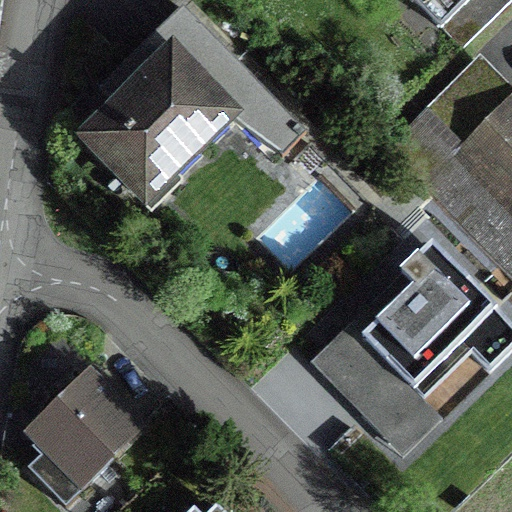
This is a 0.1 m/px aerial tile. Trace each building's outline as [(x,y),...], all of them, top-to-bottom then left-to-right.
[(406,0),(437,32),(469,0),(406,0)] [(116,110),(82,143),(142,204),(227,122),(272,168),(302,137),(178,12),(98,92),(116,110)] [(511,278),(511,102),(458,155),(420,116),(383,153),(508,282),(511,278)] [(404,287),(318,379),(412,467),(498,375),(404,287)] [(50,406),(55,411),(29,437),(37,445),(29,453),(37,462),(24,474),(61,511),(62,511),(109,466),(105,462),(134,434),(84,383),(72,395),(67,390),(50,406)]
